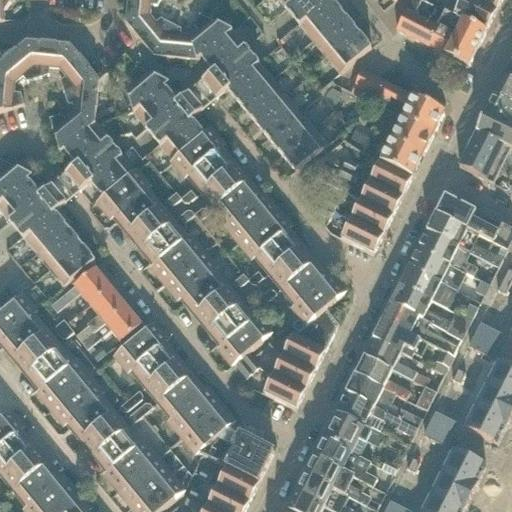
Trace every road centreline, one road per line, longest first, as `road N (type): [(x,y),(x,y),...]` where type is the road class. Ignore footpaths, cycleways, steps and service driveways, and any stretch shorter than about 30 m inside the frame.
road 1 (residential): [(308,440),(247,411),(79,207),(31,157),(0,153)]
road 2 (residential): [(382,286),(342,265),(213,112)]
road 3 (residential): [(397,256),(478,101)]
road 4 (residential): [(112,511),(0,381)]
road 5 (residential): [(308,440),(382,286)]
